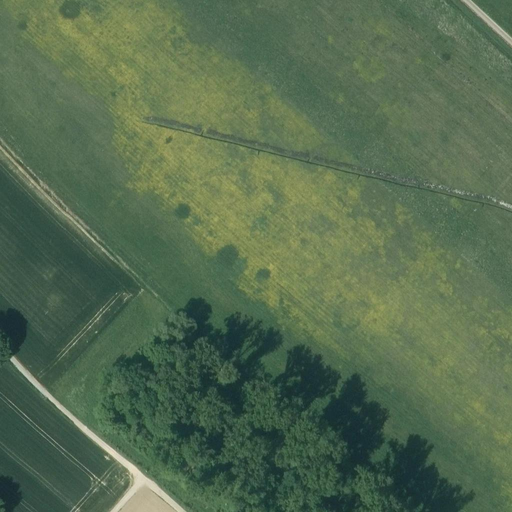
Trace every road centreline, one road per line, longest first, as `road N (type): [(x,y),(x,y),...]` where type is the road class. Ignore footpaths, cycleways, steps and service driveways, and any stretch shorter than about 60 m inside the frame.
road 1 (track): [(0,120),(197,324),(426,511)]
road 2 (track): [(180,511),(55,404),(0,340)]
